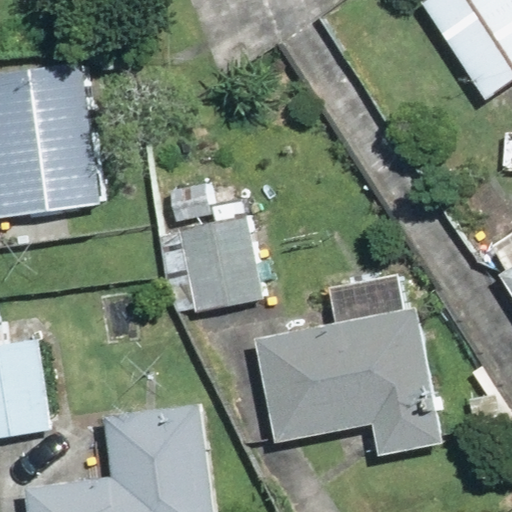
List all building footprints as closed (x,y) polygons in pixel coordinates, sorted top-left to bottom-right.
[(511,97),(511,0),(444,0),(438,5),(503,104),(511,97)] [(0,119),(0,218),(112,216),(109,71),(7,73),(8,119),(0,119)] [(262,180),(163,192),(178,312),(277,300),(262,180)] [(348,277),(354,330),(276,339),(288,445),(389,433),(392,456),(454,449),(439,320),(429,322),(422,269),(348,277)] [(55,335),(0,340),(0,441),(65,435),(55,335)] [(222,511),(216,403),(127,409),(131,479),(43,485),(44,511),(222,511)]
